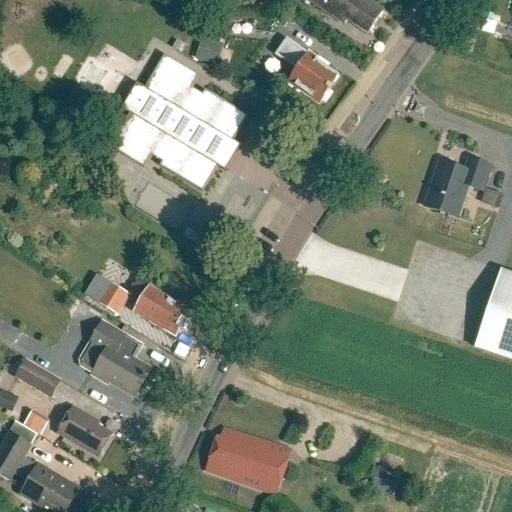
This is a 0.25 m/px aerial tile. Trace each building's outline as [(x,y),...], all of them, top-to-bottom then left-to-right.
[(371,0),(306,0),(306,1),(344,26),(347,21),(368,35),(383,12),(370,3),(371,0)] [(296,70),(287,82),(318,104),(338,76),(286,40),(275,55),(296,70)] [(200,77),(165,57),(145,90),(137,85),(122,111),(129,116),(110,150),(144,170),(152,157),(162,164),(160,168),(203,194),(218,169),(226,173),(227,172),(219,167),(232,145),(240,149),(241,148),(233,143),(248,118),(205,92),(203,96),(192,90),(200,77)] [(442,161),(427,209),(458,219),(468,186),(485,191),(493,167),(473,161),(470,170),(442,161)] [(511,276),(499,273),(474,348),(511,361),(511,276)] [(189,314),(149,288),(151,284),(141,278),(131,294),(139,299),(131,311),(174,338),(189,314)] [(110,285),(98,305),(116,316),(128,296),(110,285)] [(136,398),(151,370),(140,364),(149,349),(128,337),(104,324),(91,347),(104,354),(92,376),(114,388),(115,386),(136,398)] [(26,360),(15,379),(51,401),(62,382),(26,360)] [(0,408),(10,412),(15,399),(0,393),(0,408)] [(92,422),(94,420),(75,409),(59,436),(100,460),(115,436),(92,422)] [(216,438),(205,472),(274,496),(289,453),(224,430),(221,440),(216,438)] [(32,447),(9,434),(0,451),(0,478),(11,484),(15,477),(26,484),(22,491),(25,492),(23,496),(37,504),(39,501),(57,511),(67,511),(80,491),(26,458),(32,447)] [(376,467),(371,492),(395,497),(400,471),(376,467)]
